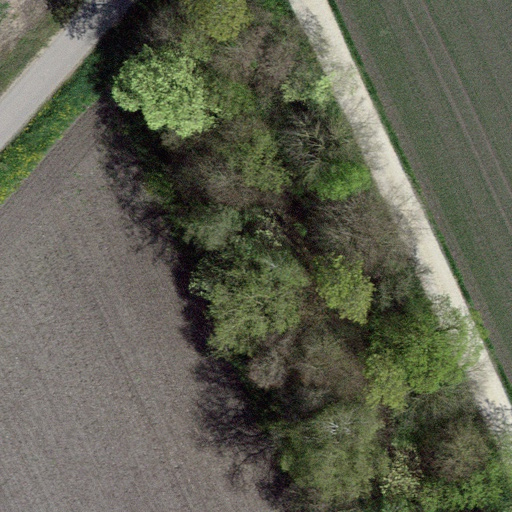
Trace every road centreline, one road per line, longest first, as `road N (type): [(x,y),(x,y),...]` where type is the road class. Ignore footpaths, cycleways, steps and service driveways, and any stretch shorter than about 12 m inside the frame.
road 1 (track): [(310,0),(368,103),(511,411)]
road 2 (track): [(113,0),(0,126)]
